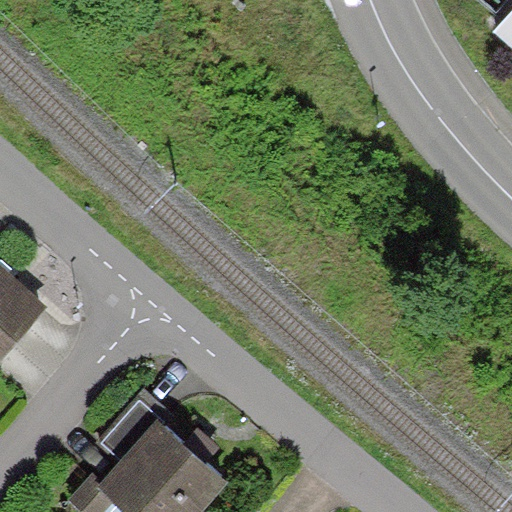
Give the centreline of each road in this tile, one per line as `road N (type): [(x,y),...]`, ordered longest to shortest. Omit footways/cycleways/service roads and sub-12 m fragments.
road 1 (residential): [(396,511),(148,301)]
road 2 (tertiary): [(371,0),(399,64),(454,138),(511,194)]
road 3 (residential): [(0,465),(148,301)]
road 4 (residential): [(148,301),(0,172)]
